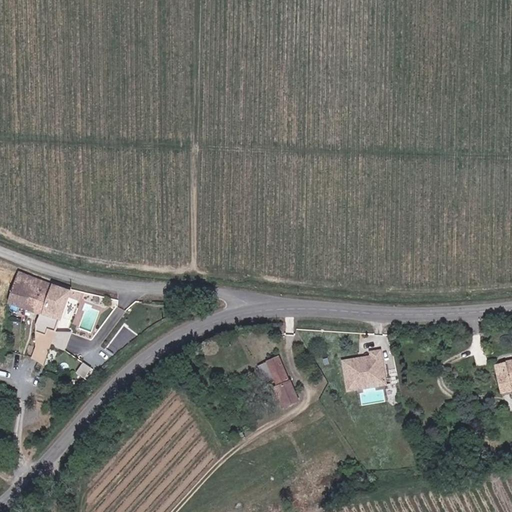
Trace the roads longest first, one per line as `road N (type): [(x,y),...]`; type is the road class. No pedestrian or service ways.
road 1 (tertiary): [(254,308),(177,337),(139,364),(0,503)]
road 2 (unclassified): [(0,249),(71,275),(218,292),(254,308)]
road 3 (tertiary): [(511,307),(254,308)]
